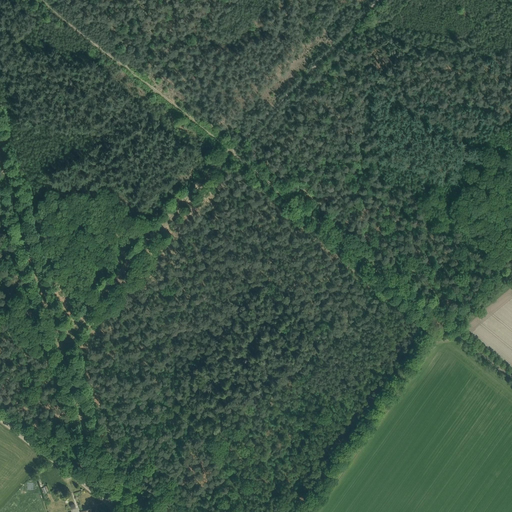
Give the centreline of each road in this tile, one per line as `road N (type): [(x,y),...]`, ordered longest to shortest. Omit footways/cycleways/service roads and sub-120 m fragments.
road 1 (track): [(45,0),(451,330)]
road 2 (track): [(376,0),(226,148),(159,234)]
road 3 (track): [(159,234),(62,351),(109,504)]
road 4 (track): [(318,511),(451,330)]
road 5 (track): [(62,351),(0,150)]
road 6 (unclassified): [(0,418),(109,504)]
